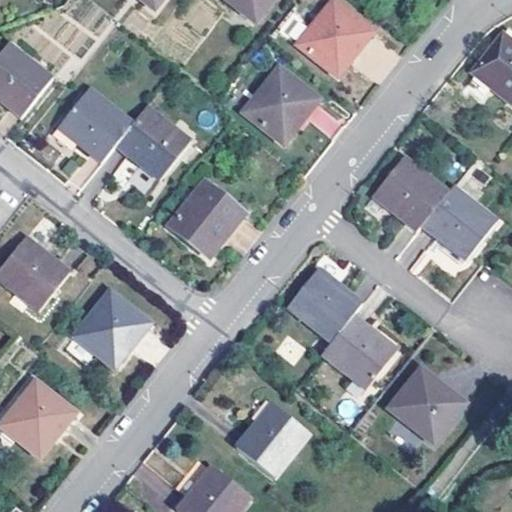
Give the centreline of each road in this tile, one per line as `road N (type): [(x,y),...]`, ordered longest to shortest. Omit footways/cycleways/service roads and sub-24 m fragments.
road 1 (residential): [(217,326),(0,157)]
road 2 (residential): [(483,0),(312,209)]
road 3 (residential): [(217,326),(75,511)]
road 4 (residential): [(312,209),(440,312),(500,331)]
road 5 (residential): [(312,209),(217,326)]
